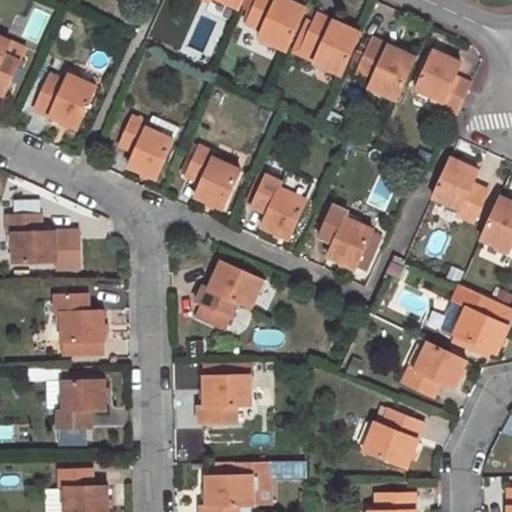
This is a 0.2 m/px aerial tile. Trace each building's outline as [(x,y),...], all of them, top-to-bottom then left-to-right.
[(208,0),(220,0),(239,8),(242,0),(205,0),(208,1),(208,0)] [(258,38),(286,51),(305,9),(284,0),(256,0),(247,23),(262,30),(258,38)] [(342,74),(361,33),(316,14),(312,23),(301,48),(316,55),(313,62),(342,74)] [(301,48),(312,23),(306,21),(293,53),(313,62),(316,55),(301,48)] [(0,37),(0,93),(4,95),(19,62),(3,54),(10,42),(0,37)] [(396,100),(415,58),(372,39),(356,73),(371,81),(369,87),(396,100)] [(3,54),(19,62),(25,48),(10,42),(3,54)] [(456,114),(470,82),(455,76),(462,64),(433,51),(416,89),(443,101),(441,107),(456,114)] [(49,75),(34,108),(77,128),(95,87),(68,75),(65,82),(49,75)] [(148,128),(150,124),(133,117),(120,145),(134,152),(128,166),(137,170),(156,179),(173,140),(148,128)] [(152,119),(150,124),(148,128),(173,140),(178,130),(152,119)] [(181,173),(186,176),(200,146),(194,143),(181,173)] [(200,146),(186,176),(202,182),(195,197),(204,200),(223,209),(240,170),(213,158),(215,153),(200,146)] [(478,170),(450,159),(433,197),(460,209),(458,215),(473,221),(488,191),(472,184),(478,170)] [(252,205),(266,176),(257,172),(245,202),(252,205)] [(280,182),(266,176),(252,205),(267,212),(262,227),(269,230),(289,239),(307,200),(278,186),(280,182)] [(511,202),(500,198),(482,238),(507,250),(511,244),(511,202)] [(332,205),(318,236),(334,243),(328,256),(337,260),(356,269),(374,230),(346,217),(348,212),(332,205)] [(12,234),(13,261),(55,261),(54,232),(40,232),(39,215),(6,215),(7,233),(12,234)] [(54,232),(55,261),(55,268),(78,267),(77,231),(54,232)] [(200,303),(231,317),(238,302),(250,307),(263,280),(222,260),(208,287),(203,285),(196,301),(200,303)] [(474,309),(481,292),(460,283),(452,301),(466,307),(474,309)] [(497,353),(511,318),(511,306),(481,292),(474,309),(466,307),(453,335),(492,351),(497,353)] [(61,341),(103,341),(102,310),(89,311),(88,294),(55,294),(55,313),(61,313),(61,341)] [(226,329),(231,317),(200,303),(195,314),(226,329)] [(128,322),(127,307),(105,309),(106,324),(128,322)] [(492,351),(453,335),(451,341),(488,358),(492,351)] [(102,354),(103,341),(61,341),(62,353),(102,354)] [(467,361),(428,342),(415,368),(410,366),(402,383),(433,396),(441,381),(454,386),(467,361)] [(360,361),(352,358),(346,370),(355,374),(360,361)] [(199,405),(199,423),(238,423),(237,405),(251,405),(250,374),(204,376),(204,405),(199,405)] [(105,381),(62,381),(63,410),(57,409),(57,428),(91,427),(90,410),(105,410),(105,381)] [(382,425),(376,422),(375,422),(363,448),(406,465),(425,423),(388,408),(387,410),(382,425)] [(382,408),(376,422),(382,425),(387,410),(382,408)] [(85,445),(86,430),(57,429),(56,444),(85,445)] [(235,463),(235,475),(215,476),(206,476),(206,505),(201,505),(201,511),(238,511),(238,506),(270,506),(270,462),(235,463)] [(235,463),(215,463),(215,476),(235,475),(235,463)] [(63,511),(107,511),(107,486),(92,486),(92,469),(58,469),(59,488),(64,487),(63,511)] [(369,510),(369,511),(415,511),(415,493),(377,494),(377,510),(369,510)]
